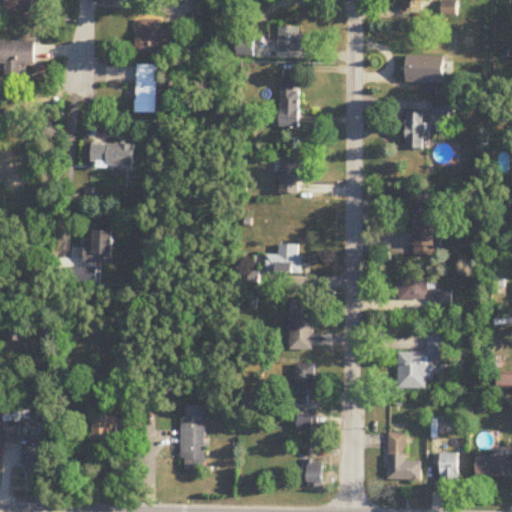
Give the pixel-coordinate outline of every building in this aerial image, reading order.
[(6,0),(6,13),(35,14),(35,0),(6,0)] [(423,0),(404,0),(405,10),(424,10),(423,0)] [(443,17),(459,17),(459,2),(443,2),(443,17)] [(167,23),(167,21),(139,21),(139,55),(163,55),(163,43),(187,43),(187,24),(167,23)] [(280,51),(301,51),(301,28),(280,28),(280,51)] [(0,65),(8,66),(8,76),(22,76),(22,66),(36,66),(36,43),(0,42),(0,65)] [(427,82),(427,57),(408,57),(408,82),(427,82)] [(159,113),(159,66),(138,66),(138,113),(159,113)] [(301,80),(283,80),(282,128),(300,128),(301,80)] [(425,113),(408,113),(408,149),(425,149),(425,113)] [(94,144),(94,167),(134,167),(134,144),(94,144)] [(282,157),(282,194),(301,194),(301,157),(282,157)] [(415,211),(415,261),(440,261),(440,211),(415,211)] [(114,232),(95,232),(95,245),(85,245),(85,263),(104,263),(104,258),(114,258),(114,232)] [(300,245),(280,245),(280,255),(266,255),(266,273),(303,274),(304,256),(299,255),(300,245)] [(398,277),(398,300),(429,300),(429,277),(398,277)] [(452,313),(452,290),(436,290),(436,313),(452,313)] [(314,300),(291,300),(291,351),(314,351),(314,300)] [(400,353),(400,389),(428,389),(428,381),(434,381),(434,355),(451,355),(451,336),(428,336),(428,354),(400,353)] [(114,377),(137,377),(137,359),(114,359),(114,377)] [(315,388),(315,365),(296,365),(296,391),(295,391),(295,403),(309,403),(309,388),(315,388)] [(205,406),(183,406),(183,464),(205,464),(205,406)] [(118,441),(118,417),(95,417),(95,441),(118,441)] [(313,432),(313,417),(299,417),(299,432),(313,432)] [(19,442),(19,428),(6,428),(6,442),(19,442)] [(407,463),(408,434),(389,434),(388,482),(422,483),(423,463),(407,463)] [(48,472),(49,436),(29,435),(28,471),(48,472)] [(442,453),(442,486),(461,486),(461,453),(442,453)] [(505,477),(505,470),(511,470),(511,455),(478,455),(478,477),(505,477)] [(309,487),(325,487),(325,462),(309,462),(309,487)]
